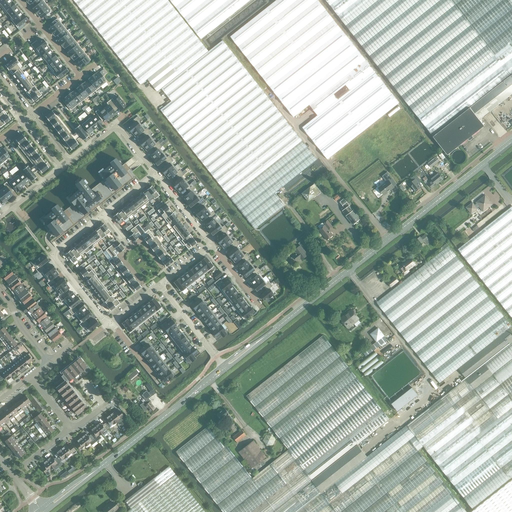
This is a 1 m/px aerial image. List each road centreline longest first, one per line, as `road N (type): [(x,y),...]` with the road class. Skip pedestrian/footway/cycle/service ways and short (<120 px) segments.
road 1 (secondary): [(263,337),(511,141)]
road 2 (secondary): [(98,468),(225,368)]
road 3 (residential): [(108,324),(55,256),(105,213)]
road 4 (residential): [(155,173),(117,125),(69,163)]
